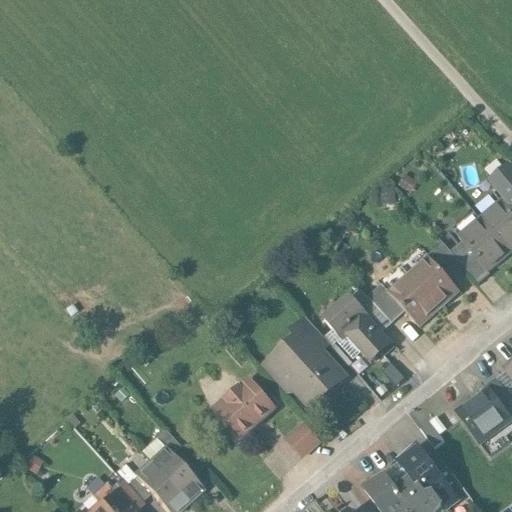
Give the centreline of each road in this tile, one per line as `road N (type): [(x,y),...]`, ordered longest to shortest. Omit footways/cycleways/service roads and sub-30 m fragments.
road 1 (residential): [(282,511),(511,319)]
road 2 (track): [(468,96),(383,0)]
